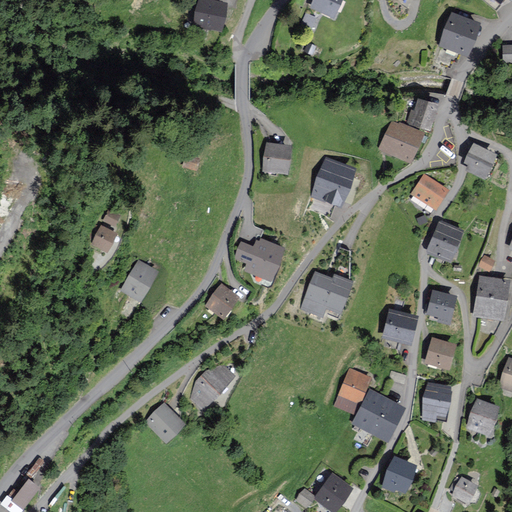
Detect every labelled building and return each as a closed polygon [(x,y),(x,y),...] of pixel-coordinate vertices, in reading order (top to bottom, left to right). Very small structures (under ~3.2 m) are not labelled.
[(228,3),(215,0),(197,0),(192,24),(223,30),(228,3)] [(343,0),(313,0),(310,9),(336,19),(343,0)] [(481,21),(450,10),(438,44),(469,55),(481,21)] [(511,43),(502,44),(502,62),(511,61),(511,43)] [(439,105),(418,98),(414,110),(410,109),(406,124),(431,132),(439,105)] [(396,124),(390,121),(377,149),(411,164),(425,134),(397,122),(396,124)] [(293,143),(266,141),(263,170),(290,172),(293,143)] [(500,156),(476,144),(466,163),(470,164),(467,170),(488,180),(500,156)] [(201,158),(186,154),(183,166),(198,169),(201,158)] [(326,156),(312,197),(342,207),(356,167),(326,156)] [(449,190),(423,173),(410,193),(436,210),(449,190)] [(103,219),(116,225),(120,215),(108,209),(103,219)] [(465,232),(440,221),(427,250),(453,261),(465,232)] [(118,233),(101,224),(91,243),(108,252),(118,233)] [(242,241),(235,258),(247,263),(245,270),(272,281),(285,247),(257,236),(254,246),(242,241)] [(496,261),(484,254),(478,265),(489,272),(496,261)] [(159,272),(137,259),(119,289),(140,302),(159,272)] [(333,277),(314,270),(300,309),(322,317),(325,309),(341,314),(353,280),(334,274),(333,277)] [(511,280),(478,276),(473,315),(506,320),(511,280)] [(240,298),(220,283),(203,305),(223,320),(240,298)] [(457,295),(431,291),(427,315),(453,320),(457,295)] [(418,317),(388,310),(381,337),(412,344),(418,317)] [(457,343),(431,337),(424,363),(451,369),(457,343)] [(511,358),(508,357),(499,386),(511,390),(511,358)] [(236,375),(223,363),(206,370),(196,380),(191,399),(202,410),(236,375)] [(357,415),(372,378),(349,369),(333,405),(357,415)] [(448,417),(452,385),(426,382),(421,420),(436,422),(437,415),(448,417)] [(406,407),(371,389),(354,424),(389,441),(406,407)] [(491,437),(502,406),(477,397),(466,429),(491,437)] [(185,422),(164,402),(145,421),(167,442),(185,422)] [(38,456),(4,505),(13,511),(21,511),(40,485),(31,478),(44,460),(38,456)] [(393,456),(383,482),(407,492),(417,465),(393,456)] [(336,511),(353,487),(332,472),(315,498),(335,511),(336,511)] [(478,484),(460,475),(450,495),(468,504),(478,484)] [(315,495),(305,488),(296,500),(306,508),(315,495)]
